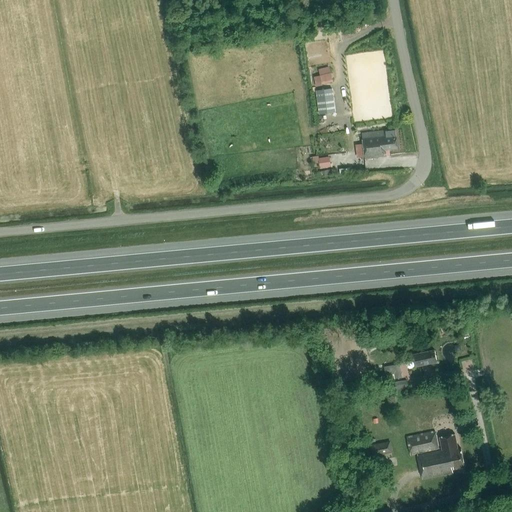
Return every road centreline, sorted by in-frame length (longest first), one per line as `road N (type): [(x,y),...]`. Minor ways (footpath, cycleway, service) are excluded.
road 1 (unclassified): [(0,233),(402,191),(425,155),(394,0)]
road 2 (motorway): [(0,308),(511,260)]
road 3 (motorway): [(511,226),(0,274)]
